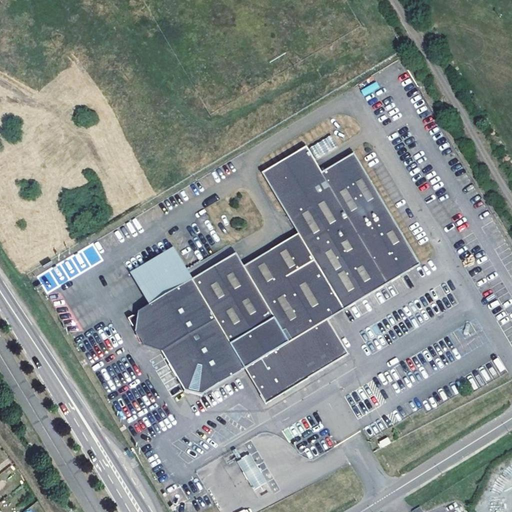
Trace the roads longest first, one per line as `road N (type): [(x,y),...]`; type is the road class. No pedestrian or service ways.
road 1 (secondary): [(139,511),(0,291)]
road 2 (unclassified): [(511,417),(359,511)]
road 3 (unknown): [(351,439),(470,358),(503,348)]
road 4 (unknown): [(456,271),(367,328),(376,360)]
